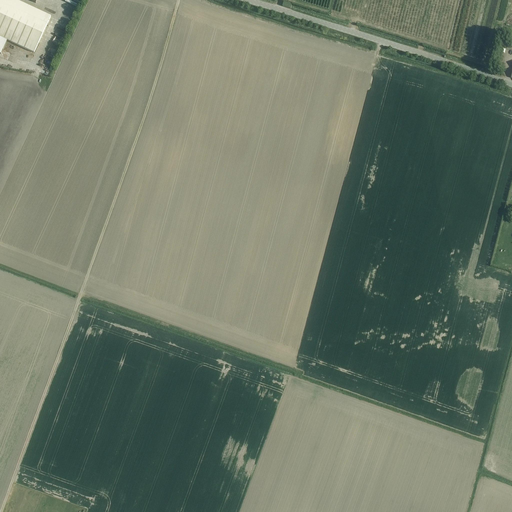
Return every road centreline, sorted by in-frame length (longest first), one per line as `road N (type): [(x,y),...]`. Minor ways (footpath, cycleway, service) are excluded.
road 1 (track): [(178,0),(81,292),(285,368)]
road 2 (tertiary): [(511,86),(245,0)]
road 3 (track): [(81,292),(1,511)]
